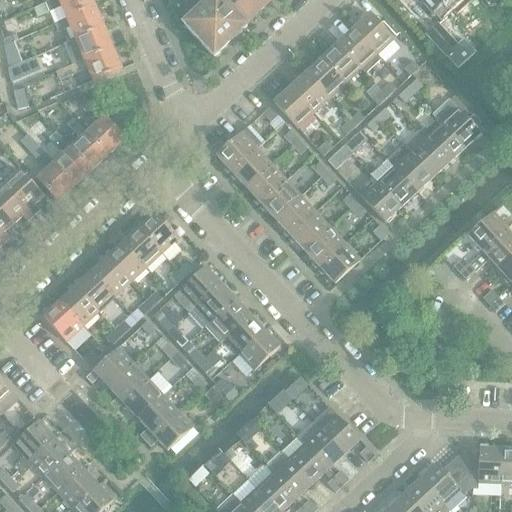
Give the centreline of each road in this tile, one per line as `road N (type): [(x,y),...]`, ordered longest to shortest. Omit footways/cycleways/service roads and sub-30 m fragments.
road 1 (residential): [(302,321),(153,159)]
road 2 (tertiary): [(0,305),(153,159)]
road 3 (tertiary): [(184,131),(333,0)]
road 4 (residential): [(302,321),(389,411),(414,419)]
road 5 (residential): [(184,131),(130,0)]
road 6 (residential): [(343,511),(411,449),(414,419)]
